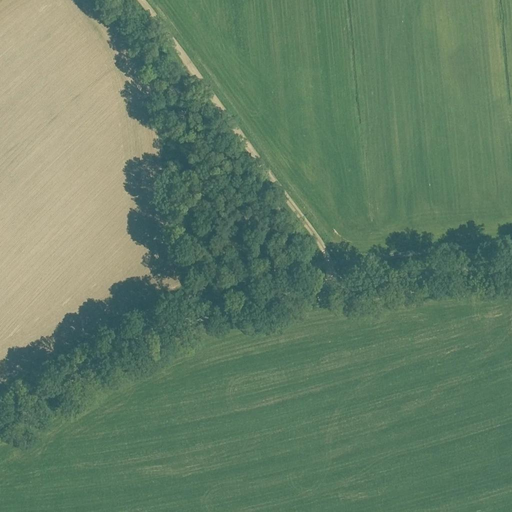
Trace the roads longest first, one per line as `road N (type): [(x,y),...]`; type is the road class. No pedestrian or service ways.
road 1 (tertiary): [(511,263),(314,288),(205,314),(113,354),(0,424)]
road 2 (track): [(335,285),(320,246),(138,0)]
